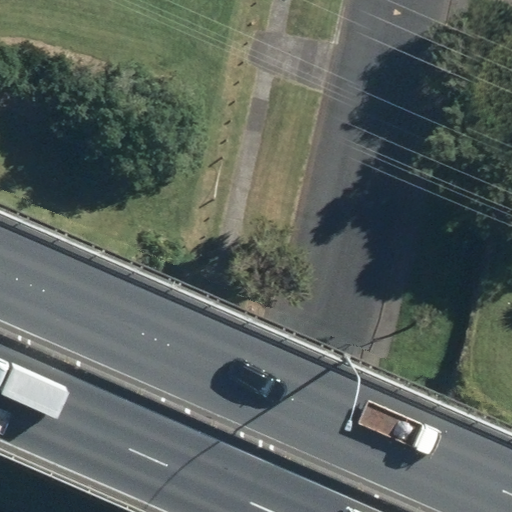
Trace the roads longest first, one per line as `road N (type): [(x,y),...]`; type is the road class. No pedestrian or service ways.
road 1 (primary): [(0,271),(511,495)]
road 2 (residential): [(395,0),(279,511)]
road 3 (primary): [(272,511),(0,393)]
